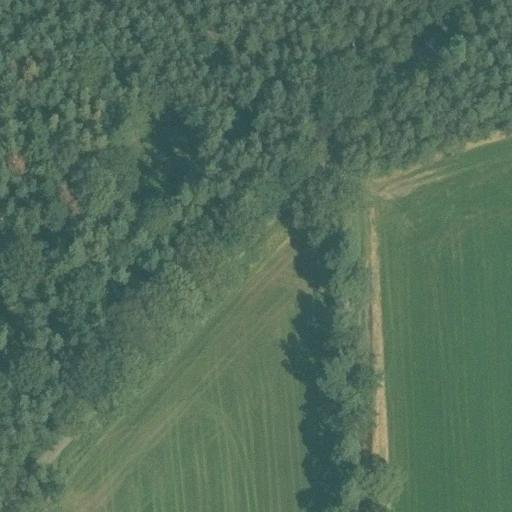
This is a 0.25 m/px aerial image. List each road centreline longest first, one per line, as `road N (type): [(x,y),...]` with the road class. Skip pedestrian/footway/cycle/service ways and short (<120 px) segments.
road 1 (unclassified): [(0,511),(475,0)]
road 2 (track): [(327,157),(349,201),(363,511)]
